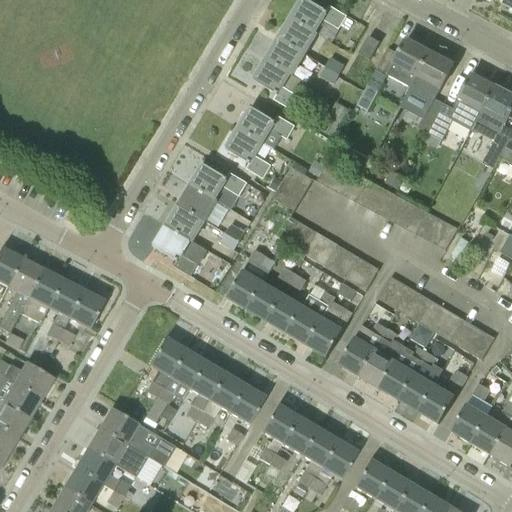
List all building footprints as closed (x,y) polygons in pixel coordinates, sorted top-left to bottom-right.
[(346,16),(330,7),(327,12),(323,10),(306,0),(301,0),(290,19),(311,31),(318,36),(325,24),(337,31),(346,16)] [(511,10),(511,0),(503,0),(502,5),(511,10)] [(278,40),(306,56),(318,36),(311,31),(290,19),(278,40)] [(370,61),(380,44),(369,37),(359,54),(370,61)] [(293,77),(300,65),(306,56),(278,40),(266,60),(293,77)] [(417,77),(430,52),(406,40),(396,59),(393,65),(386,78),(410,91),(411,88),(417,78),(417,77)] [(416,133),(426,138),(434,123),(444,105),(434,100),(439,90),(441,90),(454,65),(430,52),(417,77),(417,78),(411,88),(410,91),(401,107),(423,119),(416,133)] [(355,110),(366,115),(381,88),(386,78),(393,65),(396,59),(386,54),(377,69),(367,88),(355,110)] [(339,75),(344,67),(331,59),(325,67),(339,75)] [(291,111),(298,97),(292,94),(300,81),(293,77),(266,60),(253,81),(277,96),(274,101),(291,111)] [(334,85),(339,75),(325,67),(320,77),(334,85)] [(482,112),(495,87),(471,74),(458,100),(482,112)] [(502,159),(511,138),(511,131),(504,127),(511,111),(511,96),(495,87),(482,112),(482,113),(472,130),(494,142),(482,164),(493,170),(500,158),(502,159)] [(335,140),(351,112),(336,103),(320,131),(335,140)] [(444,105),(434,123),(445,128),(454,110),(444,105)] [(275,123),(251,108),(251,109),(249,108),(237,129),(262,143),(270,130),(288,141),(295,127),(278,117),(275,123)] [(263,180),(271,166),(255,156),(262,143),(237,129),(226,148),(227,149),(226,150),(250,165),(247,170),(263,180)] [(510,163),(511,160),(511,138),(502,159),(510,163)] [(327,188),(339,166),(328,160),(316,182),(327,188)] [(227,179),(204,164),(203,166),(201,165),(190,184),(232,210),(247,184),(230,174),(227,179)] [(338,194),(349,172),(339,166),(327,188),(338,194)] [(307,192),(313,181),(291,169),(285,179),(307,192)] [(348,199),(360,177),(349,172),(338,194),(348,199)] [(395,192),(400,182),(390,176),(385,186),(395,192)] [(359,205),(370,183),(360,177),(348,199),(359,205)] [(300,202),(307,192),(285,179),(279,189),(300,202)] [(477,181),(472,190),(480,194),(485,185),(477,181)] [(369,211),(381,189),(370,183),(359,205),(369,211)] [(232,210),(190,184),(178,205),(206,222),(218,202),(231,210),(232,210)] [(294,212),(300,202),(279,189),(273,199),(294,212)] [(380,216),(392,195),(381,189),(369,211),(380,216)] [(390,222),(402,200),(392,195),(380,216),(390,222)] [(401,228),(413,206),(402,200),(390,222),(401,228)] [(192,243),(193,244),(206,222),(178,205),(165,227),(192,243)] [(412,233),(423,212),(413,206),(401,228),(412,233)] [(422,239),(434,217),(423,212),(412,233),(422,239)] [(433,245),(444,223),(440,220),(434,217),(422,239),(433,245)] [(293,248),(305,227),(295,221),(283,243),(293,248)] [(445,252),(458,230),(444,223),(433,245),(445,252)] [(232,225),(226,235),(239,243),(245,234),(232,225)] [(190,277),(198,264),(184,256),(192,243),(165,227),(153,246),(155,247),(154,248),(177,262),(174,267),(190,277)] [(303,254),(316,233),(305,227),(293,248),(303,254)] [(313,261),(326,239),(316,233),(303,254),(313,261)] [(239,243),(226,235),(220,244),(234,253),(239,243)] [(324,267),(336,245),(326,239),(313,261),(324,267)] [(334,273),(347,251),(336,245),(324,267),(334,273)] [(0,285),(7,289),(22,260),(1,249),(0,251),(0,285)] [(248,311),(264,283),(270,273),(261,268),(267,258),(255,251),(250,261),(227,298),(248,311)] [(344,279),(357,257),(347,251),(334,273),(344,279)] [(355,285),(367,263),(357,257),(344,279),(355,285)] [(20,315),(44,271),(22,260),(7,289),(16,293),(0,323),(0,329),(9,334),(12,328),(19,315),(20,315)] [(366,292),(378,270),(367,263),(355,285),(366,292)] [(279,279),(289,286),(296,275),(285,269),(279,279)] [(48,310),(64,281),(44,271),(20,315),(39,325),(47,310),(48,310)] [(296,275),(289,286),(300,292),(306,281),(296,275)] [(389,305),(402,284),(391,277),(378,299),(389,305)] [(58,341),(83,292),(64,281),(48,310),(57,315),(46,335),(58,341)] [(267,322),(284,295),(273,288),(264,283),(248,311),(267,322)] [(399,312),(412,290),(402,284),(389,305),(399,312)] [(351,302),(356,293),(343,285),(338,294),(351,302)] [(409,318),(422,296),(412,290),(399,312),(409,318)] [(90,331),(104,302),(83,292),(58,341),(68,347),(74,336),(72,335),(78,325),(90,331)] [(306,346),(333,297),(324,292),(319,301),(310,296),(304,306),(303,306),(287,334),(306,346)] [(303,306),(294,301),(284,295),(267,322),(287,334),(303,306)] [(420,324),(432,302),(422,296),(409,318),(420,324)] [(327,358),(353,315),(334,303),(336,299),(333,297),(306,346),(327,358)] [(430,330),(443,308),(432,302),(420,324),(430,330)] [(440,336),(453,315),(443,308),(430,330),(440,336)] [(451,342),(463,321),(453,315),(440,336),(451,342)] [(402,351),(404,347),(397,341),(399,337),(388,331),(395,318),(388,330),(359,378),(379,390),(402,351)] [(461,348),(474,327),(463,321),(451,342),(461,348)] [(359,378),(388,330),(378,324),(372,334),(361,327),(339,366),(359,378)] [(471,355),(484,333),(474,327),(461,348),(471,355)] [(18,351),(23,341),(18,340),(22,333),(12,328),(9,334),(4,344),(18,351)] [(482,361),(493,339),(484,333),(471,355),(482,361)] [(144,399),(153,404),(155,406),(186,352),(165,340),(148,368),(160,374),(154,385),(152,384),(144,399)] [(416,348),(411,357),(402,351),(379,390),(399,402),(426,354),(416,348)] [(188,392),(205,364),(186,352),(155,406),(146,420),(154,424),(166,405),(168,406),(173,398),(181,403),(188,391),(188,392)] [(432,370),(438,361),(426,354),(399,402),(418,413),(435,386),(441,375),(432,370)] [(458,368),(451,381),(462,388),(476,364),(459,354),(453,365),(458,368)] [(0,361),(0,376),(3,379),(13,384),(22,389),(40,400),(52,381),(26,364),(20,372),(0,361)] [(209,404),(225,376),(205,364),(188,392),(196,397),(185,417),(197,424),(202,415),(209,404)] [(225,376),(209,404),(227,415),(244,387),(225,376)] [(13,384),(6,396),(1,404),(14,411),(28,421),(40,400),(22,389),(13,384)] [(490,391),(479,384),(473,395),(484,401),(490,391)] [(439,425),(455,398),(445,391),(435,386),(418,413),(439,425)] [(249,427),(265,399),(244,387),(227,415),(238,422),(236,425),(245,431),(248,427),(249,427)] [(1,404),(0,403),(0,430),(17,440),(28,421),(14,411),(1,404)] [(491,456),(511,421),(511,404),(509,403),(503,412),(502,412),(496,422),(488,417),(471,445),(491,456)] [(488,417),(478,411),(467,405),(451,433),(471,445),(488,417)] [(281,447),(298,419),(277,407),(261,435),(270,440),(268,445),(278,451),(280,446),(281,447)] [(99,431),(146,461),(153,448),(143,442),(148,432),(111,410),(99,431)] [(202,415),(197,424),(207,430),(212,421),(202,415)] [(300,458),(317,431),(298,419),(281,447),(300,458)] [(511,421),(491,456),(511,469),(511,467),(511,421)] [(0,457),(5,460),(17,440),(0,430),(0,457)] [(236,447),(242,437),(230,430),(225,440),(224,440),(236,447)] [(146,461),(99,431),(87,450),(114,467),(119,458),(156,480),(162,471),(146,461)] [(307,489),(336,442),(317,431),(300,458),(312,465),(307,475),(304,473),(298,484),(307,489)] [(340,482),(357,454),(336,442),(307,489),(319,497),(331,476),(340,482)] [(119,483),(109,477),(114,467),(87,450),(75,470),(123,498),(129,502),(132,497),(126,493),(129,488),(119,482),(119,483)] [(269,466),(274,456),(264,450),(258,460),(269,466)] [(279,473),(285,463),(274,456),(269,466),(279,473)] [(373,502),(390,474),(369,461),(352,489),(346,499),(358,506),(357,506),(360,507),(366,497),(373,502)] [(96,497),(116,509),(123,498),(75,470),(63,490),(91,506),(96,497)] [(373,502),(390,511),(393,511),(410,485),(390,474),(373,502)] [(420,511),(429,497),(410,485),(393,511),(420,511)] [(56,511),(87,511),(91,506),(63,490),(52,509),(56,511)] [(447,511),(449,509),(429,497),(420,511),(447,511)] [(353,511),(357,506),(358,506),(346,499),(341,509),(345,511),(353,511)]
